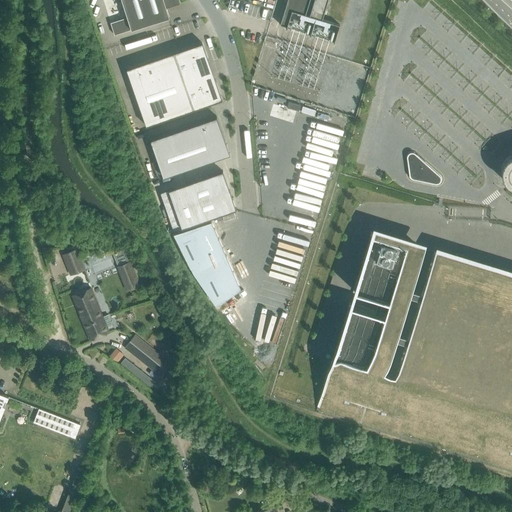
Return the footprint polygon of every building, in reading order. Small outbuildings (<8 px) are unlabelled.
[(179,3),(178,0),(121,0),(127,17),(110,22),(114,34),(169,17),(166,8),(179,3)] [(309,0),(287,0),(280,25),(286,27),(291,10),(305,14),(309,0)] [(327,0),(314,0),(309,16),(316,18),(322,19),(327,0)] [(202,42),(126,69),(146,126),(222,99),(202,42)] [(230,154),(217,116),(150,139),(163,177),(230,154)] [(438,174),(425,162),(425,161),(417,154),(417,155),(416,154),(414,153),(412,152),(410,152),(408,154),(407,156),(407,157),(409,175),(410,176),(410,177),(411,178),(412,179),(413,179),(422,181),(422,182),(432,184),(432,183),(435,184),(436,184),(438,184),(439,183),(440,181),(441,180),(441,178),(441,177),(439,175),(438,174)] [(511,156),(511,157),(508,159),(504,162),(502,169),(502,173),(503,177),(504,180),(507,183),(510,185),(511,186),(511,156)] [(236,209),(222,171),(168,190),(182,228),(236,209)] [(211,220),(173,232),(192,272),(215,305),(240,287),(211,220)] [(322,397),(374,413),(423,250),(371,234),(355,283),(357,283),(354,291),(358,292),(354,306),(349,304),(331,361),(333,362),(322,397)] [(84,269),(76,249),(63,254),(71,274),(84,269)] [(385,417),(509,455),(511,445),(511,277),(462,262),(463,260),(446,255),(446,257),(435,253),(385,417)] [(138,285),(129,262),(118,266),(127,290),(138,285)] [(81,318),(99,310),(90,287),(73,295),(81,315),(80,315),(81,318)] [(112,324),(108,315),(102,317),(99,310),(81,318),(90,340),(109,332),(106,326),(112,324)] [(174,359),(159,348),(156,352),(135,335),(125,347),(161,375),(174,359)] [(117,348),(110,357),(117,363),(125,354),(117,348)] [(0,418),(9,396),(0,393),(0,418)] [(76,422),(39,408),(34,422),(75,437),(75,438),(80,424),(76,422)] [(70,486),(61,510),(66,511),(68,511),(77,489),(70,486)]
